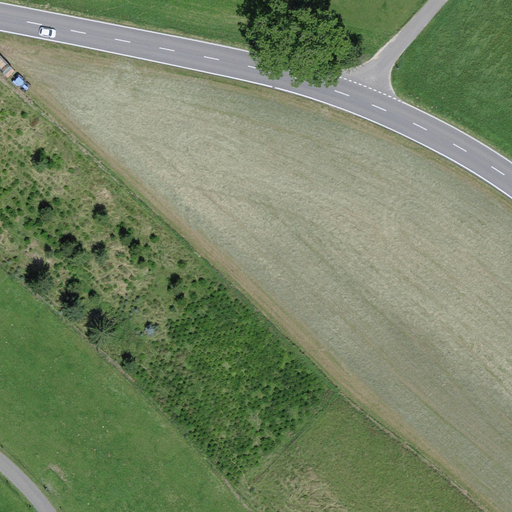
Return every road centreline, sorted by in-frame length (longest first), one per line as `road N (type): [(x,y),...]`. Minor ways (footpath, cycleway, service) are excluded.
road 1 (secondary): [(0,16),(256,68),(352,97)]
road 2 (secondary): [(352,97),(511,180)]
road 3 (unclassified): [(352,97),(440,0)]
